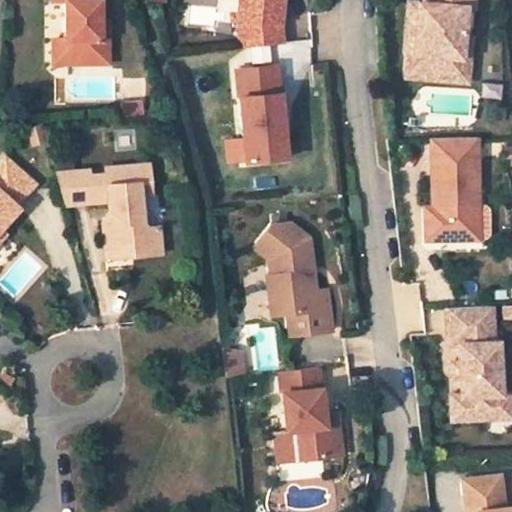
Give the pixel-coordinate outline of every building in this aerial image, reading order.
[(60,0),(61,35),(56,35),(56,60),(102,59),(101,17),(94,17),(94,0),(60,0)] [(284,24),(285,0),(242,0),(241,20),(244,47),(286,43),(284,24)] [(424,0),(425,3),(423,19),(418,19),(415,54),(409,54),(407,78),(432,80),(434,56),(462,59),(464,37),(466,9),(466,0),(424,0)] [(474,10),(474,0),(466,0),(466,9),(474,10)] [(423,19),(425,3),(410,2),(406,53),(409,54),(415,54),(418,19),(423,19)] [(468,83),(472,37),(464,37),(462,59),(434,56),(432,80),(468,83)] [(279,66),(238,70),(248,162),(288,158),(279,66)] [(479,205),(477,136),(433,137),(434,208),(437,208),(437,216),(434,216),(435,239),(470,238),(470,205),(479,205)] [(0,223),(15,207),(12,204),(32,183),(1,155),(0,156),(0,223)] [(53,172),(63,204),(99,200),(106,199),(106,207),(113,206),(114,213),(111,218),(101,219),(104,240),(116,238),(132,252),(133,255),(160,252),(158,225),(148,226),(141,220),(135,216),(135,208),(140,207),(139,194),(151,193),(147,163),(103,167),(104,173),(88,174),(87,169),(53,172)] [(490,204),(479,205),(480,238),(491,238),(490,204)] [(480,238),(479,205),(470,205),(470,238),(480,238)] [(437,216),(437,208),(434,208),(427,208),(427,239),(435,239),(434,216),(437,216)] [(332,330),(328,289),(316,290),(310,237),(291,222),(274,224),(255,247),(268,257),(269,255),(273,258),(275,274),(269,275),(273,314),(289,313),(291,335),(332,330)] [(116,238),(104,240),(106,257),(133,255),(132,252),(116,238)] [(461,377),(462,394),(462,401),(452,402),(453,419),(481,418),(481,403),(502,402),(501,392),(499,340),(495,341),(493,304),(447,307),(449,336),(459,336),(459,343),(460,361),(461,377)] [(459,343),(459,336),(449,336),(449,344),(459,343)] [(461,377),(460,361),(452,361),(453,377),(461,377)] [(324,413),(319,367),(281,372),(288,431),(297,430),(301,460),(342,455),(338,424),(326,425),(324,413)] [(511,416),(511,407),(511,392),(501,392),(502,402),(481,403),(481,418),(511,416)] [(462,401),(462,394),(452,395),(452,402),(462,401)] [(338,424),(337,411),(324,413),(326,425),(338,424)] [(301,460),(297,430),(288,431),(291,461),(301,460)] [(511,511),(511,506),(504,507),(500,475),(462,479),(466,511),(470,511),(476,511),(511,511)]
